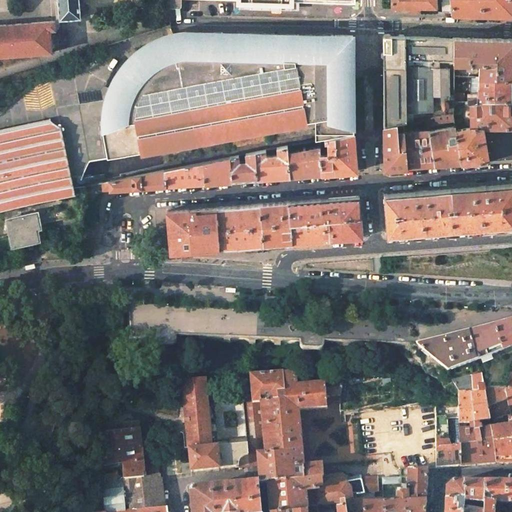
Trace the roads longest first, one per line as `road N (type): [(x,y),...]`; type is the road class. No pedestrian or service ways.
road 1 (residential): [(511,171),(136,199)]
road 2 (residential): [(280,280),(284,261),(299,254),(511,237)]
road 3 (tertiary): [(280,280),(511,295)]
road 4 (residential): [(366,23),(171,18)]
road 5 (unknown): [(171,18),(39,83),(15,112)]
road 6 (residential): [(366,23),(511,26)]
road 7 (tertiary): [(137,270),(280,280)]
